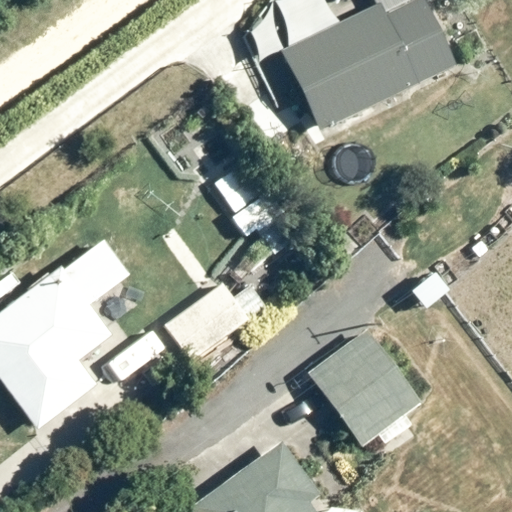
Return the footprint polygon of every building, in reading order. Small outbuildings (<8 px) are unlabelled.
[(313,133),(450,67),(418,0),(412,0),(381,15),(373,0),(266,0),(259,4),(236,29),(250,59),(272,48),(313,133)] [(121,276),(92,237),(0,307),(0,391),(29,430),(89,385),(70,360),(102,335),(81,307),(121,276)] [(234,295),(219,273),(150,321),(181,365),(261,308),(246,287),(234,295)] [(357,446),(371,436),(377,444),(408,421),(402,413),(413,404),(382,362),(326,404),(357,446)] [(356,511),(353,507),(324,507),(275,436),(164,511),(163,511),(356,511)]
